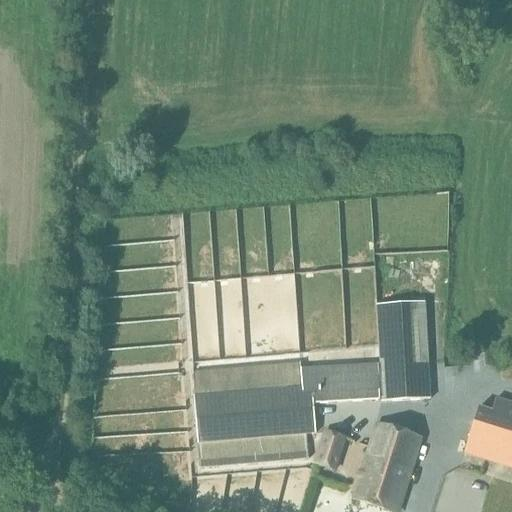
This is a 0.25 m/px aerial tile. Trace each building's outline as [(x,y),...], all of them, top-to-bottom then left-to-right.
[(378,364),(381,400),(428,397),(422,301),(375,304),(378,364)] [(294,353),(188,357),(189,390),(295,385),(294,353)] [(305,405),(381,400),(378,364),(303,369),(305,392),(192,399),(195,443),(307,437),(305,405)] [(511,404),(495,399),(491,412),(478,408),(463,454),(511,470),(511,404)] [(388,511),(397,511),(419,440),(376,426),(352,500),(388,511)] [(342,441),(323,435),(313,466),(332,473),(342,441)] [(477,511),(480,497),(468,495),(471,473),(448,470),(442,511),(477,511)]
